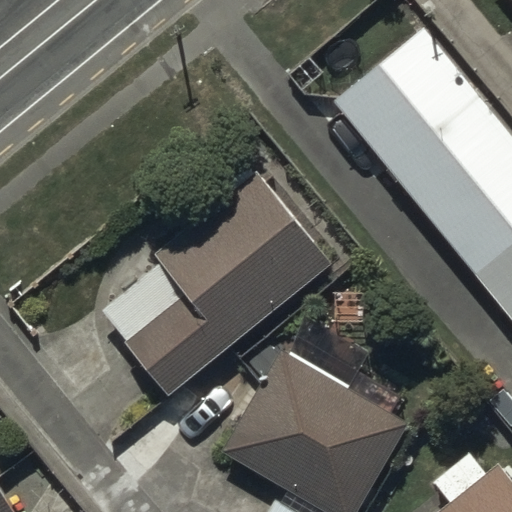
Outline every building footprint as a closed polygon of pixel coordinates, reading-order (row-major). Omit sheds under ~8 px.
[(511,112),(435,19),(335,100),(511,315),(511,112)] [(107,301),(178,391),(211,365),(216,372),(241,352),(233,342),(337,261),(246,147),(200,183),(213,199),(158,242),(167,254),(107,301)] [(224,449),(333,511),(360,511),(412,422),(398,415),(409,397),(359,368),(348,387),(282,348),(224,449)] [(511,511),(511,471),(507,465),(493,477),(475,454),(437,485),(454,506),(446,511),(511,511)] [(0,511),(20,511),(0,474),(0,511)] [(301,511),(282,500),(274,511),(301,511)]
